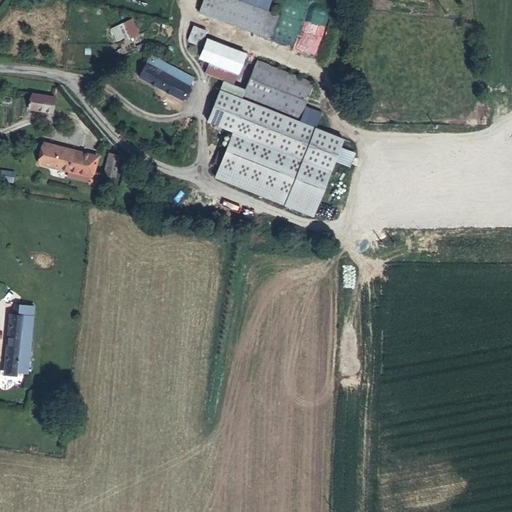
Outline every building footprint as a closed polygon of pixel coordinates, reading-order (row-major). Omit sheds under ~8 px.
[(203,0),(199,12),(208,15),(213,0),(203,0)] [(268,9),(243,0),(213,0),(208,15),(270,38),(280,14),(268,9)] [(270,0),(243,0),(268,9),(270,0)] [(207,31),(194,25),(188,40),(201,45),(207,31)] [(247,51),(208,38),(200,58),(239,71),(247,51)] [(194,78),(151,55),(139,77),(182,100),(194,78)] [(314,83),(257,60),(244,90),(223,81),(207,121),(233,131),(219,167),(288,196),(284,205),(313,216),(344,138),(299,121),(314,83)] [(29,110),(56,113),(57,95),(31,93),(29,110)] [(102,165),(51,150),(45,168),(96,184),(102,165)] [(123,172),(112,168),(107,185),(118,189),(123,172)] [(25,313),(21,313),(16,371),(38,374),(45,305),(26,303),(25,313)]
